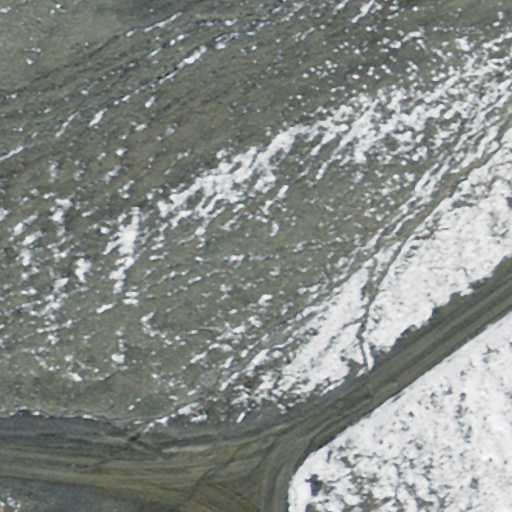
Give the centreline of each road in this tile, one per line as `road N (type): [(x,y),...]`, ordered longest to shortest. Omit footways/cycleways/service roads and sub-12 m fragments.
road 1 (track): [(219,477),(511,273)]
road 2 (track): [(219,477),(0,456)]
